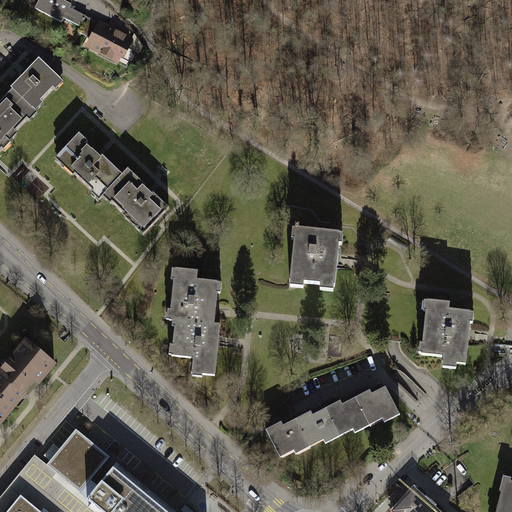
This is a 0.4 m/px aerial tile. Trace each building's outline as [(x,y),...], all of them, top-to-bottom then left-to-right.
[(86,13),(57,0),(40,0),(35,11),(78,31),(86,13)] [(131,38),(96,20),(81,51),(116,68),(131,38)] [(13,91),(36,112),(44,104),(41,101),(54,89),(56,91),(64,83),(39,60),(11,89),(13,91)] [(0,104),(0,133),(9,143),(17,135),(14,132),(27,119),(30,121),(37,113),(36,112),(13,91),(0,104)] [(9,143),(0,133),(0,151),(2,149),(4,151),(11,144),(9,143)] [(87,143),(79,135),(55,160),(73,176),(75,174),(93,192),(91,194),(100,201),(103,198),(123,176),(104,158),(102,161),(97,156),(85,145),(87,143)] [(144,231),(162,213),(167,207),(154,196),(153,197),(149,193),(143,188),(144,186),(128,171),(123,176),(103,198),(110,204),(114,201),(124,210),(123,211),(144,231)] [(342,233),(291,229),(291,240),(294,240),(290,288),(302,289),(303,282),(321,284),(320,290),(334,291),(336,260),(338,245),(341,245),(342,233)] [(221,293),(222,283),(197,281),(198,272),(173,270),(172,280),(174,281),(172,311),(168,311),(167,321),(173,322),(215,325),(216,313),(218,293),(221,293)] [(481,306),(420,302),(415,360),(476,364),(481,306)] [(220,326),(215,325),(173,322),(172,328),(175,328),(173,347),(171,346),(170,357),(194,359),(192,377),(202,378),(203,375),(215,376),(219,341),(220,326)] [(54,365),(25,342),(0,372),(0,397),(14,408),(34,383),(38,385),(54,365)] [(348,398),(360,424),(390,411),(378,385),(348,398)] [(0,425),(14,408),(0,397),(0,425)] [(320,409),(332,436),(360,424),(348,398),(320,409)] [(291,421),(304,449),(332,436),(320,409),(291,421)] [(304,449),(291,421),(266,433),(278,464),(304,449)] [(75,430),(46,466),(81,494),(109,458),(75,430)] [(0,499),(0,511),(8,511),(46,466),(35,457),(0,499)] [(166,511),(118,472),(113,469),(88,500),(82,495),(81,494),(46,466),(8,511),(166,511)] [(511,511),(511,488),(503,486),(504,481),(499,480),(494,499),(495,499),(492,511),(511,511)] [(441,511),(414,486),(394,511),(441,511)]
